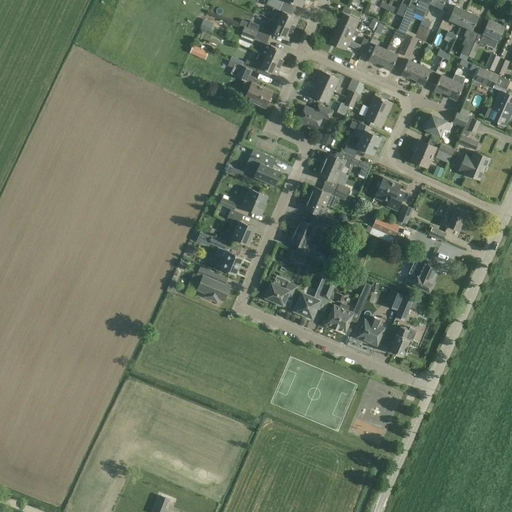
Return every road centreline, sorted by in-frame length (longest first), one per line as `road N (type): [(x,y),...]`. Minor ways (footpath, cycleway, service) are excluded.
road 1 (residential): [(430,389),(246,311),(241,298),(303,153),(299,140),(280,132),(275,114),(308,46)]
road 2 (residential): [(507,213),(388,159),(407,110),(401,93),(312,56),(308,46)]
road 3 (tertiary): [(430,389),(507,213)]
road 4 (tertiary): [(377,511),(430,389)]
